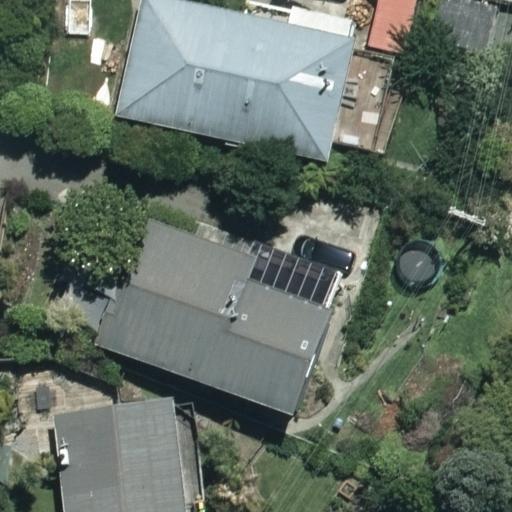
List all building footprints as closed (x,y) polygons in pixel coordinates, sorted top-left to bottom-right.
[(358,50),(146,1),(119,121),(330,170),(358,50)] [(478,35),(458,22),(428,28),(414,55),(418,74),(430,87),(448,93),(472,85),(483,71),(486,52),(478,35)] [(511,189),(499,222),(511,226),(511,189)] [(341,287),(151,221),(105,354),(294,420),(341,287)] [(186,511),(175,405),(58,417),(68,511),(186,511)]
